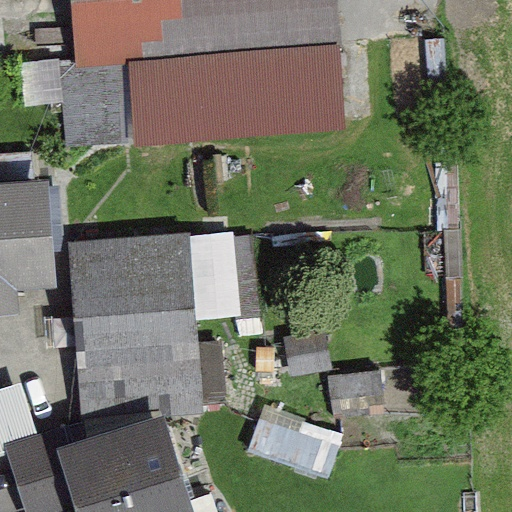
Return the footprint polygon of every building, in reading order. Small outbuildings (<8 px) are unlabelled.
[(375,90),(369,0),(79,0),(87,112),(345,95),(345,92),(375,90)] [(0,304),(28,303),(27,280),(65,278),(60,180),(0,183),(0,304)] [(200,233),(88,242),(103,436),(178,413),(213,410),(200,233)] [(34,382),(0,392),(0,454),(26,446),(52,438),(34,382)] [(52,438),(26,446),(46,511),(59,511),(96,500),(99,511),(209,511),(178,413),(103,436),(83,443),(78,429),(52,438)]
